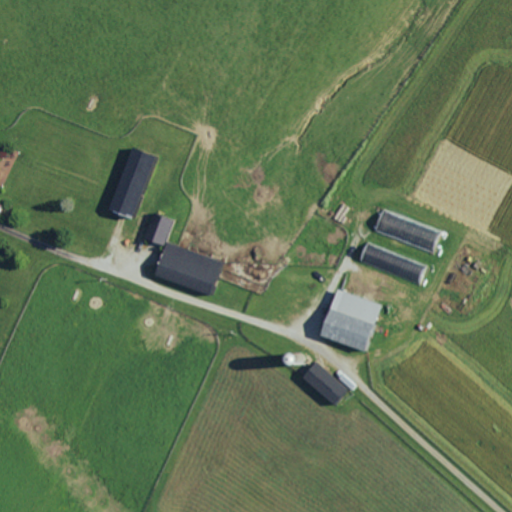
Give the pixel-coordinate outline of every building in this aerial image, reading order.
[(130,218),(150,159),(153,160),(155,155),(129,146),(107,210),(130,218)] [(0,214),(5,217),(9,206),(0,202),(0,214)] [(172,218),(152,214),(147,240),(167,244),(172,218)] [(152,275),(207,295),(219,261),(164,241),(152,275)] [(429,263),(365,241),(359,261),(423,282),(429,263)] [(343,288),(328,334),(374,352),(388,304),(343,288)] [(345,389),(315,360),(300,376),(330,404),(345,389)]
